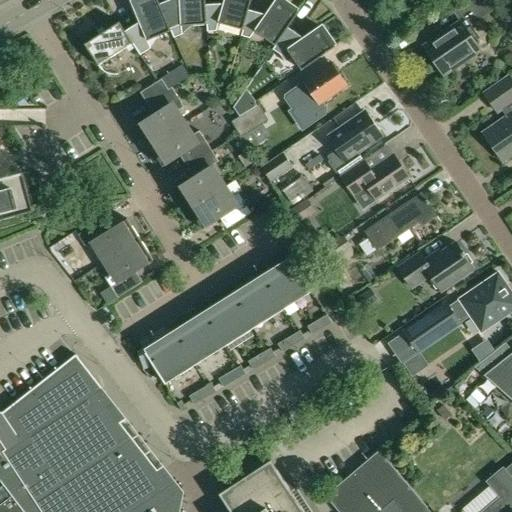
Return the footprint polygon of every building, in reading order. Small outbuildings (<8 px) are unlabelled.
[(140,22),(125,31),(133,44),(140,55),(151,48),(148,41),(171,31),(163,13),(158,0),(140,0),(132,4),(140,22)] [(163,13),(171,31),(174,38),(182,34),(182,26),(207,24),(206,5),(205,0),(179,0),(180,6),(163,13)] [(224,0),(224,4),(206,5),(207,24),(207,32),(216,31),(219,23),(243,30),(248,10),(251,0),(224,0)] [(243,30),(241,36),(250,38),(254,32),(275,46),(288,27),(299,12),(298,11),(297,12),(279,0),(276,0),(266,15),(248,10),(243,30)] [(460,21),(423,47),(443,77),(482,51),(467,29),(507,2),(505,0),(475,0),(454,12),(460,21)] [(119,22),(85,44),(98,66),(133,44),(125,31),(119,22)] [(275,46),(273,50),(280,55),(286,63),(293,58),(301,70),(335,47),(334,46),(320,27),(304,38),(288,27),(275,46)] [(286,96),(285,99),(294,111),(315,97),(320,104),(346,86),(331,65),(315,76),(314,74),(304,81),(305,83),(286,96)] [(169,74),(162,79),(168,90),(172,88),(176,85),(169,74)] [(507,116),(483,133),(503,162),(511,156),(511,81),(508,76),(484,93),(498,114),(503,111),(507,116)] [(162,79),(140,93),(147,104),(151,102),(151,101),(168,90),(162,79)] [(157,112),(136,125),(149,146),(183,124),(176,112),(184,107),(172,88),(168,90),(151,101),(151,102),(157,112)] [(234,109),(239,117),(258,106),(255,102),(257,101),(247,90),(234,109)] [(239,117),(232,122),(242,138),(263,124),(269,121),(259,105),(258,106),(239,117)] [(338,151),(328,158),(342,178),(364,161),(360,155),(360,153),(368,147),(382,137),(365,113),(364,113),(329,138),(338,151)] [(183,124),(149,146),(163,167),(184,153),(190,164),(212,151),(199,131),(191,136),(183,124)] [(197,175),(176,188),(189,209),(223,187),(210,167),(219,162),(212,151),(190,164),(197,175)] [(285,155),(263,168),(272,182),(293,168),(285,155)] [(364,161),(342,178),(355,197),(368,188),(378,201),(410,178),(394,155),(372,171),(364,161)] [(0,219),(34,210),(24,172),(0,179),(0,219)] [(223,187),(189,209),(203,229),(224,216),(230,227),(252,213),(245,202),(239,193),(230,198),(223,187)] [(383,221),(365,233),(376,250),(383,245),(418,222),(421,226),(437,216),(423,194),(383,221)] [(307,202),(292,213),(299,223),(314,212),(307,202)] [(99,222),(78,235),(85,246),(94,241),(106,261),(140,240),(127,219),(106,232),(99,222)] [(345,236),(316,255),(324,266),(352,248),(345,236)] [(113,272),(105,277),(111,287),(118,298),(139,284),(133,274),(154,260),(140,240),(106,261),(113,272)] [(420,252),(398,267),(411,287),(430,274),(441,290),(474,268),(470,263),(464,255),(465,254),(463,251),(462,252),(456,243),(428,261),(427,262),(420,252)] [(292,260),(263,279),(282,310),(312,291),(292,260)] [(511,292),(498,272),(459,299),(481,332),(511,311),(511,292)] [(263,279),(233,297),(253,329),(282,310),(263,279)] [(362,296),(353,302),(359,312),(369,306),(362,296)] [(233,297),(204,315),(224,347),(253,329),(233,297)] [(446,303),(404,331),(419,352),(460,324),(446,303)] [(204,315),(175,334),(195,365),(224,347),(204,315)] [(327,315),(307,326),(312,335),(332,323),(327,315)] [(300,331),(278,344),(283,352),(305,339),(300,331)] [(175,334),(145,353),(165,384),(195,365),(175,334)] [(490,355),(474,368),(511,400),(511,349),(507,343),(506,342),(490,355)] [(270,348),(248,361),(253,370),(275,357),(270,348)] [(0,479),(3,484),(13,497),(23,511),(24,511),(175,511),(179,496),(102,399),(108,395),(76,354),(0,414),(0,479)] [(241,366),(219,379),(223,387),(246,374),(241,366)] [(211,383),(189,396),(194,405),(216,392),(211,383)] [(181,401),(177,403),(178,404),(183,412),(187,409),(181,401)] [(443,405),(437,410),(445,420),(451,415),(443,405)] [(379,450),(325,496),(338,511),(427,511),(430,510),(379,450)] [(305,511),(271,460),(220,494),(231,511),(305,511)] [(500,496),(480,511),(511,511),(511,477),(503,467),(487,480),(500,496)] [(0,506),(13,497),(3,484),(0,485),(0,506)] [(0,511),(24,511),(23,511),(13,497),(0,506),(0,511)]
